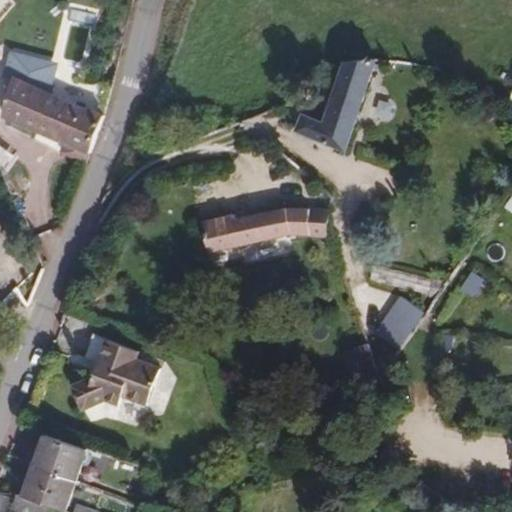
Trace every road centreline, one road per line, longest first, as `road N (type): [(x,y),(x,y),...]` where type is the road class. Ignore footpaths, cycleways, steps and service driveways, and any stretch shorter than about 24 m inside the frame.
road 1 (tertiary): [(0,420),(116,126),(149,0)]
road 2 (unknown): [(64,259),(157,184),(267,136),(305,142),(357,184)]
